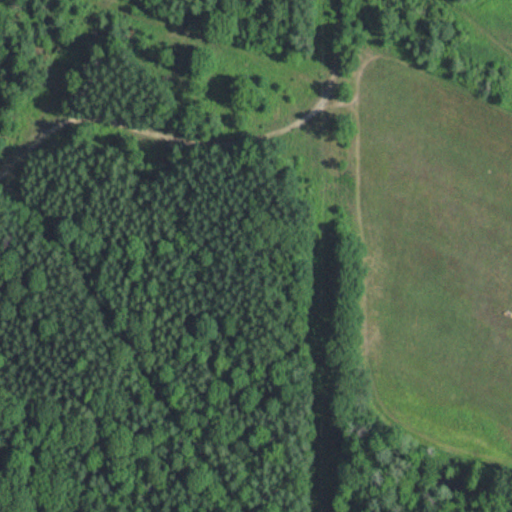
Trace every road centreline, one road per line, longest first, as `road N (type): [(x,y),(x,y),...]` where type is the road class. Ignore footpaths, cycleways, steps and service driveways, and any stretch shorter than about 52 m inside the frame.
road 1 (residential): [(335,0),(333,83),(271,151),(196,168),(84,160),(19,206),(8,253)]
road 2 (residential): [(206,511),(79,319),(0,245)]
